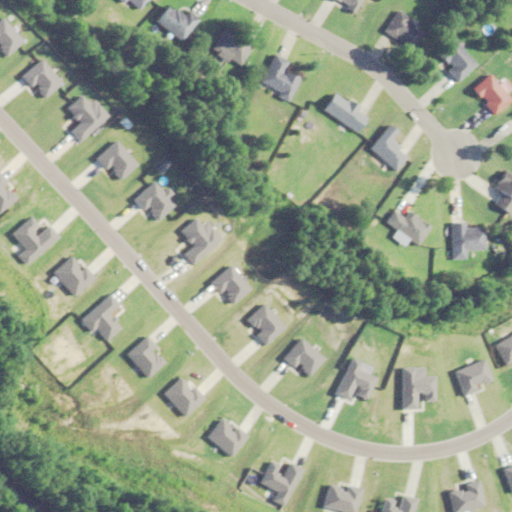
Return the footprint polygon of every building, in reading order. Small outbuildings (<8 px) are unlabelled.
[(357,0),(328,0),(354,10),(357,0)] [(182,9),(178,15),(162,3),(149,19),(177,40),(194,18),(182,9)] [(420,31),(394,9),(378,28),(404,50),(420,31)] [(248,44),(219,24),(204,47),(232,67),(248,44)] [(454,80),(473,62),(447,37),(429,56),(454,80)] [(251,83),(283,98),(292,77),(276,70),(281,58),(266,51),(251,83)] [(506,99),(484,73),(466,87),(488,114),(506,99)] [(349,132),(360,114),(324,90),(313,108),(349,132)] [(389,170),(401,156),(383,140),(391,131),(382,123),(361,146),(389,170)] [(508,214),(511,206),(511,177),(499,169),(488,186),(497,192),(490,203),(508,214)] [(393,215),(382,208),(374,223),(412,244),(423,225),(396,210),(393,215)] [(464,249),(483,248),(482,226),(462,227),(462,221),(448,221),(449,258),(465,258),(464,249)]
